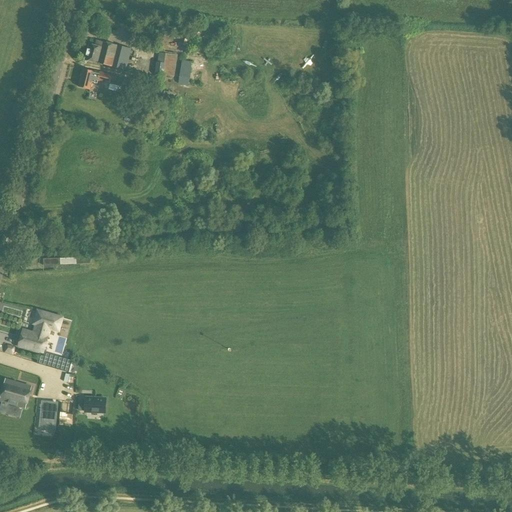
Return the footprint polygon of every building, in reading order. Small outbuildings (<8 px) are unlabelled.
[(130,49),(100,42),(98,46),(88,44),(84,60),(125,70),(130,49)] [(174,77),(177,56),(159,53),(158,62),(156,62),(154,74),(174,77)] [(192,64),(182,62),(178,86),(188,87),(192,64)] [(99,74),(94,73),(94,72),(82,69),(78,87),(90,90),(92,82),(97,83),(98,81),(127,89),(129,80),(112,76),(113,74),(100,71),(99,74)] [(43,257),(44,264),(77,263),(76,256),(43,257)] [(58,330),(62,317),(39,310),(32,334),(23,331),(19,346),(40,352),(37,363),(68,373),(72,361),(67,359),(66,361),(43,352),(47,337),(44,336),(47,327),(58,330)] [(31,387),(5,380),(0,398),(0,400),(2,401),(23,407),(25,408),(31,387)] [(85,398),(85,405),(79,404),(78,410),(84,411),(84,412),(105,413),(106,399),(85,398)] [(0,413),(19,419),(23,407),(2,401),(0,409),(0,413)] [(55,432),(57,414),(40,412),(39,430),(55,432)]
